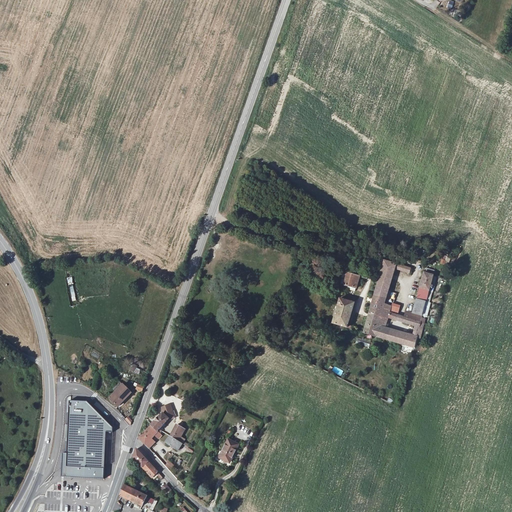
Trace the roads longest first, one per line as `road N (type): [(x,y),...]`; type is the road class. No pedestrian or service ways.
road 1 (primary): [(286,0),(132,436)]
road 2 (primary): [(38,465),(49,411),(47,361),(36,312),(0,237)]
